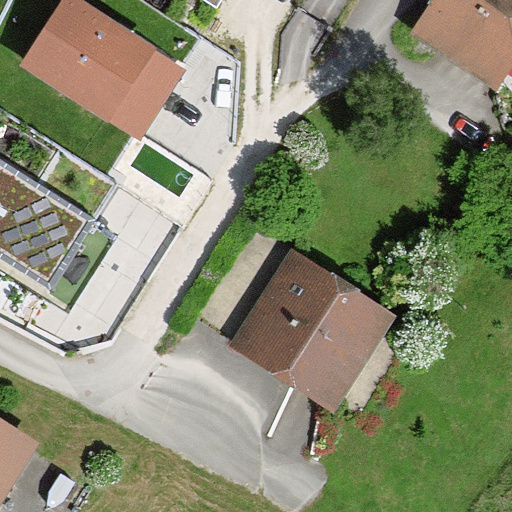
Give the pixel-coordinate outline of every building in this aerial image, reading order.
[(178,70),(69,0),(28,63),(137,134),(178,70)] [(511,0),(442,0),(422,30),(497,82),(511,58),(511,0)] [(118,184),(60,147),(37,184),(0,160),(0,259),(49,291),(93,223),(118,184)] [(93,223),(49,291),(70,302),(113,235),(93,223)] [(293,258),(239,342),(250,349),(304,265),(293,258)] [(378,313),(304,265),(250,349),(324,397),(378,313)] [(0,479),(24,442),(0,426),(0,479)]
